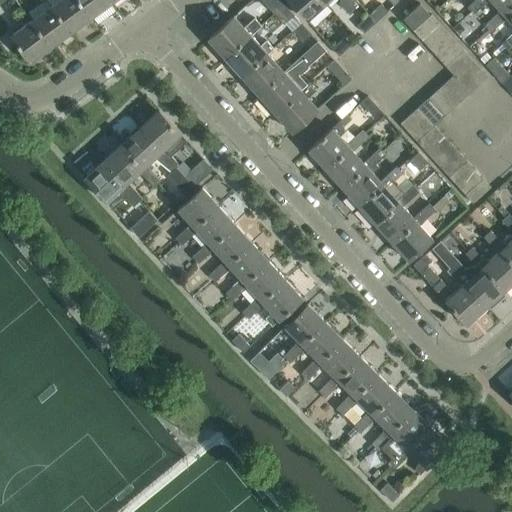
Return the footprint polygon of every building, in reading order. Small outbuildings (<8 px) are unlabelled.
[(78,0),(61,0),(53,7),(72,33),(92,19),(78,0)] [(78,0),(92,19),(112,4),(108,0),(78,0)] [(281,0),(261,0),(274,14),(285,4),(281,0)] [(290,0),(308,19),(327,2),(324,0),(290,0)] [(324,0),(327,2),(329,0),(341,0),(341,4),(349,13),(360,3),(356,0),(324,0)] [(476,0),(469,6),(475,13),(489,0),(476,0)] [(511,0),(493,0),(502,10),(486,25),(492,32),(509,17),(506,15),(511,9),(511,0)] [(421,3),(405,18),(415,29),(431,15),(421,3)] [(285,4),(274,14),(275,15),(278,12),(288,22),(296,16),(285,4)] [(382,4),(371,14),(378,22),(389,12),(382,4)] [(53,7),(33,21),(52,48),(72,33),(53,7)] [(511,21),(511,34),(502,43),(509,50),(511,47),(511,9),(506,15),(509,17),(511,21)] [(431,15),(415,29),(423,39),(441,22),(433,13),(431,15)] [(371,14),(358,26),(365,33),(378,22),(371,14)] [(234,15),(209,38),(211,40),(226,57),(252,34),(262,25),(255,17),(244,26),(235,16),(234,15)] [(33,21),(12,36),(32,63),(52,48),(33,21)] [(441,22),(423,39),(431,48),(449,31),(441,22)] [(460,22),(453,28),(459,35),(466,29),(460,22)] [(302,23),(294,30),(304,41),(312,34),(302,23)] [(449,31),(431,48),(439,56),(457,40),(449,31)] [(252,34),(226,57),(243,76),(268,52),(275,47),(268,39),(261,45),(252,34)] [(345,38),(333,49),(340,56),(352,46),(345,38)] [(457,40),(439,56),(447,66),(465,49),(457,40)] [(285,71),(259,94),(266,102),(265,104),(264,106),(271,114),(274,114),(275,112),(276,113),(307,84),(298,74),(299,72),(302,72),(308,67),(308,65),(326,49),(318,41),(285,71)] [(465,49),(447,66),(455,74),(464,66),(473,58),(465,49)] [(268,52),(243,76),(259,94),(285,71),(268,52)] [(494,56),(485,64),(493,73),(502,83),(511,75),(494,56)] [(473,58),(464,66),(480,84),(490,76),(473,58)] [(335,60),(328,67),(335,74),(345,86),(352,79),(343,68),(335,60)] [(464,66),(455,74),(471,92),(480,84),(464,66)] [(455,74),(447,82),(463,100),(471,92),(455,74)] [(511,75),(503,84),(511,93),(511,75)] [(307,84),(276,113),(293,132),(319,108),(308,97),(317,89),(310,82),(307,84)] [(447,82),(438,89),(454,107),(463,100),(447,82)] [(438,89),(428,98),(444,116),(454,107),(438,89)] [(369,96),(362,103),(373,115),(380,109),(369,96)] [(428,98),(419,106),(435,124),(444,116),(428,98)] [(419,106),(411,114),(427,132),(435,124),(419,106)] [(160,109),(141,127),(163,150),(165,148),(172,155),(183,145),(187,140),(188,140),(160,109)] [(411,114),(402,122),(418,140),(427,132),(411,114)] [(340,121),(309,149),(310,150),(326,168),(350,146),(347,143),(341,136),(346,128),(345,127),(353,120),(348,115),(340,122),(340,121)] [(427,132),(418,140),(426,149),(443,133),(435,124),(427,132)] [(141,127),(123,143),(145,167),(148,165),(156,157),(173,170),(167,176),(186,195),(196,186),(186,176),(177,166),(180,164),(172,155),(165,148),(163,150),(141,127)] [(350,146),(326,168),(343,186),(367,165),(364,162),(353,150),(369,136),(363,129),(347,143),(350,146)] [(443,133),(426,149),(434,158),(452,143),(443,133)] [(123,143),(105,160),(126,183),(129,182),(140,171),(155,187),(162,181),(148,165),(145,167),(123,143)] [(452,143),(434,158),(442,167),(460,152),(452,143)] [(380,148),(370,156),(376,163),(386,155),(385,154),(382,151),(380,148)] [(419,152),(410,160),(420,171),(429,163),(419,152)] [(460,152),(442,167),(450,176),(468,161),(460,152)] [(367,165),(343,186),(359,205),(383,183),(380,181),(381,180),(374,172),(380,167),(376,163),(370,156),(364,162),(367,165)] [(105,160),(86,178),(107,200),(121,187),(137,204),(143,198),(129,182),(126,183),(105,160)] [(205,160),(186,176),(196,186),(214,170),(205,160)] [(468,161),(450,176),(458,186),(476,170),(468,161)] [(383,183),(359,205),(376,223),(400,201),(397,198),(402,195),(391,183),(403,173),(396,166),(381,180),(380,181),(383,183)] [(476,170),(458,186),(466,194),(483,178),(476,170)] [(483,178),(466,194),(474,203),(491,187),(483,178)] [(400,201),(376,223),(392,241),(416,220),(414,217),(403,205),(419,191),(413,185),(402,195),(397,198),(400,201)] [(192,223),(185,229),(191,235),(198,229),(196,227),(220,205),(203,186),(179,208),(192,223)] [(416,220),(392,241),(409,260),(433,239),(420,224),(436,210),(439,211),(450,201),(451,201),(445,194),(432,205),(430,203),(414,217),(416,220)] [(209,241),(202,247),(208,254),(215,247),(213,245),(237,223),(220,205),(196,227),(198,229),(209,241)] [(502,205),(498,209),(505,217),(509,213),(502,205)] [(151,212),(132,229),(139,237),(158,220),(151,212)] [(505,217),(503,220),(511,230),(511,216),(509,213),(505,217)] [(226,259),(219,266),(225,272),(232,266),(230,263),(254,242),(237,223),(213,245),(215,247),(226,259)] [(185,229),(176,237),(182,244),(191,235),(185,229)] [(491,230),(484,236),(499,252),(502,249),(511,260),(511,240),(508,244),(503,243),(491,230)] [(442,241),(433,249),(450,266),(446,269),(461,285),(464,282),(486,307),(494,300),(495,302),(498,302),(505,296),(505,293),(503,292),(505,290),(484,266),(481,269),(476,264),(466,268),(442,241)] [(243,277),(236,284),(242,290),(249,283),(247,281),(270,260),(254,242),(230,263),(232,266),(243,277)] [(202,247),(193,255),(199,262),(208,254),(202,247)] [(472,247),(466,253),(476,264),(481,269),(484,266),(505,290),(511,283),(511,260),(502,249),(499,252),(489,261),(484,260),(472,247)] [(427,254),(414,266),(420,273),(467,324),(486,307),(464,282),(461,285),(453,293),(429,265),(433,261),(427,255),(427,254)] [(260,295),(253,302),(259,309),(266,302),(264,300),(287,278),(270,260),(247,281),(249,283),(260,295)] [(219,266),(210,274),(216,281),(225,272),(219,266)] [(287,278),(264,300),(266,302),(273,310),(265,317),(269,321),(273,325),(305,297),(287,278)] [(236,284),(227,292),(233,299),(242,290),(236,284)] [(253,302),(243,311),(250,317),(259,309),(253,302)] [(298,342),(285,355),(291,361),(307,346),(304,344),(327,320),(309,302),(286,325),(298,337),(298,342)] [(318,358),(312,364),(317,370),(324,364),(322,361),(345,338),(327,320),(304,344),(307,346),(318,358)] [(240,334),(233,341),(244,353),(251,347),(251,346),(240,334)] [(335,375),(328,381),(335,388),(342,381),(339,379),(362,355),(345,338),(322,361),(324,364),(335,375)] [(353,393),(346,400),(352,406),(359,400),(356,396),(380,373),(362,355),(339,379),(342,381),(353,393)] [(269,361),(260,369),(269,378),(278,369),(269,361)] [(312,364),(303,373),(309,379),(317,370),(312,364)] [(366,415),(355,425),(362,432),(377,417),(377,416),(374,414),(397,390),(380,373),(356,396),(359,400),(367,407),(366,415)] [(290,381),(281,390),(288,397),(297,388),(290,381)] [(328,381),(320,390),(326,397),(335,388),(328,381)] [(384,432),(373,443),(379,449),(382,446),(395,434),(392,431),(415,408),(397,390),(374,414),(377,416),(377,417),(385,425),(384,432)] [(346,400),(338,408),(344,415),(352,406),(346,400)] [(395,434),(382,446),(393,457),(390,460),(397,467),(412,452),(409,449),(432,426),(415,408),(392,431),(395,434)] [(432,426),(409,449),(412,452),(419,459),(415,469),(420,474),(450,444),(432,426)] [(388,483),(381,490),(394,502),(400,495),(388,483)]
